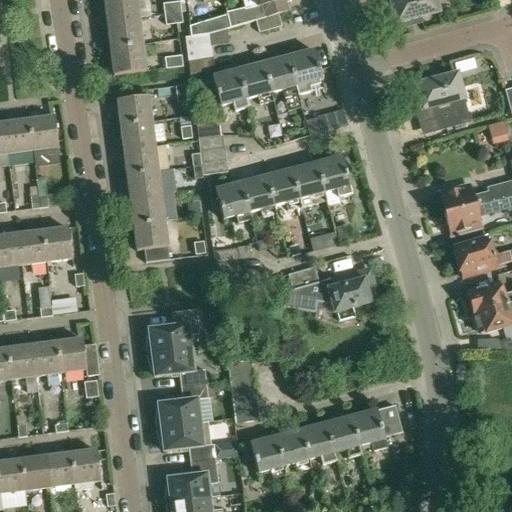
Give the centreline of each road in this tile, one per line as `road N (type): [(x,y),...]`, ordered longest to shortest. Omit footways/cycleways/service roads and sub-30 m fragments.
road 1 (residential): [(129,511),(56,0)]
road 2 (tertiary): [(437,511),(434,372),(356,68)]
road 3 (residential): [(356,68),(497,32)]
